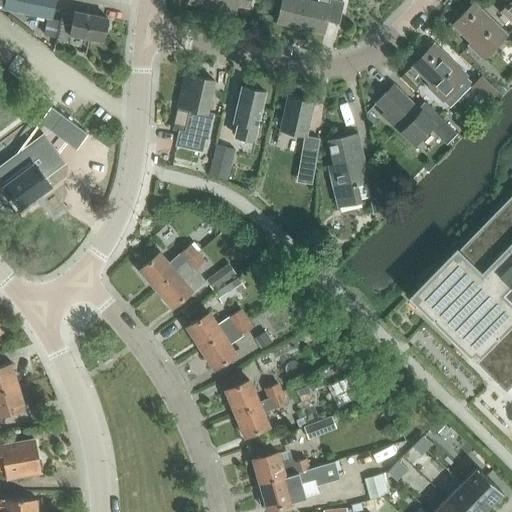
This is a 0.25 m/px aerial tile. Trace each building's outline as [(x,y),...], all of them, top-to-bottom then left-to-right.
[(48,18),(52,19),(55,0),(4,0),(3,8),(3,9),(48,18)] [(187,0),(187,3),(233,13),(235,6),(246,9),(248,0),(187,0)] [(343,3),(331,0),(317,0),(317,3),(304,0),(281,0),(277,23),(323,34),(326,21),(338,24),(343,3)] [(511,0),(508,0),(510,1),(500,11),(511,22),(511,0)] [(474,1),(452,23),(471,42),(468,44),(483,58),(507,34),(474,1)] [(48,18),(45,35),(57,37),(56,42),(69,45),(70,35),(103,42),(108,18),(75,12),(74,15),(62,13),(61,20),(52,19),(48,18)] [(433,43),(412,64),(431,83),(428,85),(443,100),(450,107),(470,86),(474,82),(467,75),(433,43)] [(185,73),(174,123),(181,124),(177,145),(201,150),(204,137),(207,137),(212,113),(207,112),(214,80),(185,73)] [(474,82),(470,86),(488,102),(498,92),(481,75),(474,82)] [(394,85),(375,104),(384,113),(382,114),(400,131),(411,142),(428,124),(439,114),(423,98),(415,106),(394,85)] [(257,128),(265,92),(242,87),(234,122),(239,124),(236,136),(253,140),(256,127),(257,128)] [(349,96),(355,117),(365,114),(358,93),(349,96)] [(280,131),(306,137),(314,103),(287,97),(280,131)] [(359,202),(358,199),(369,197),(372,213),(384,210),(377,177),(367,179),(357,133),(327,140),(332,164),(335,163),(337,170),(328,172),(336,207),(359,202)] [(61,165),(43,141),(32,150),(39,160),(4,186),(13,198),(9,201),(16,209),(19,207),(20,208),(51,186),(45,177),(61,165)] [(296,170),(317,172),(319,143),(299,142),(296,170)] [(217,144),(209,174),(227,178),(234,148),(217,144)] [(500,387),(511,375),(511,193),(458,248),(456,246),(412,291),(473,351),(468,356),(492,379),(500,387)] [(139,269),(155,288),(196,253),(189,244),(168,263),(159,252),(139,269)] [(204,262),(196,253),(155,288),(171,308),(191,290),(183,280),(204,262)] [(213,290),(236,273),(228,263),(206,279),(213,290)] [(222,302),(245,287),(238,276),(214,292),(222,302)] [(241,308),(216,323),(209,312),(187,326),(201,347),(247,317),(241,308)] [(214,369),(236,355),(229,345),(243,336),(242,333),(253,326),(247,317),(201,347),(214,369)] [(265,331),(255,337),(262,348),(272,341),(265,331)] [(260,374),(278,367),(272,352),(254,359),(260,374)] [(0,390),(19,385),(12,362),(0,365),(0,390)] [(259,403),(258,401),(249,380),(226,389),(235,412),(259,403)] [(264,388),(268,397),(283,392),(278,382),(264,388)] [(0,416),(26,408),(19,385),(0,390),(0,416)] [(287,402),(283,392),(268,397),(258,401),(259,403),(235,412),(244,436),(268,426),(262,412),(287,402)] [(308,438),(336,428),(331,415),(303,426),(308,438)] [(443,421),(435,429),(440,435),(449,427),(443,421)] [(378,442),(382,451),(402,443),(399,433),(378,442)] [(424,435),(418,441),(427,449),(432,443),(424,435)] [(40,472),(34,438),(3,444),(2,438),(0,437),(0,468),(6,467),(8,478),(40,472)] [(418,441),(412,447),(421,455),(427,449),(418,441)] [(293,458),(281,461),(278,451),(253,458),(260,482),(310,468),(307,457),(294,461),(293,458)] [(399,460),(394,466),(402,474),(408,469),(399,460)] [(260,482),(266,506),(319,492),(317,484),(339,478),(335,462),(310,468),(260,482)] [(397,480),(402,474),(394,466),(388,472),(397,480)] [(461,483),(487,508),(502,492),(477,467),(461,483)] [(382,473),(363,478),(369,499),(388,493),(382,473)] [(461,483),(446,498),(460,511),(482,511),(487,508),(461,483)] [(0,511),(3,511),(2,511),(38,511),(38,499),(3,498),(3,500),(0,499),(0,511)] [(460,511),(446,498),(432,511),(460,511)]
